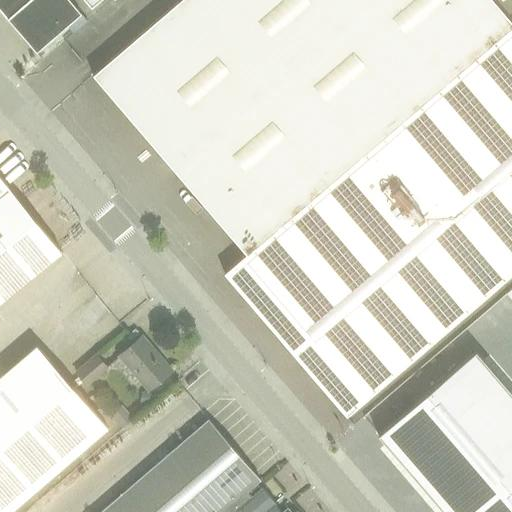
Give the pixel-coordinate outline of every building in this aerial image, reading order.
[(0,0),(0,8),(36,52),(82,13),(70,0),(0,0)] [(346,414),(511,272),(511,0),(178,0),(92,74),(246,253),(224,272),(346,414)] [(0,176),(0,301),(61,252),(0,176)] [(147,389),(171,369),(142,335),(118,356),(147,389)] [(511,511),(511,392),(475,350),(377,434),(444,511),(511,511)] [(87,386),(108,367),(96,352),(74,371),(87,386)] [(18,361),(0,375),(0,511),(7,511),(107,427),(54,365),(35,381),(18,361)] [(121,406),(112,414),(121,425),(131,417),(121,406)] [(293,511),(292,511),(281,511),(255,482),(259,478),(207,418),(97,511),(293,511)]
